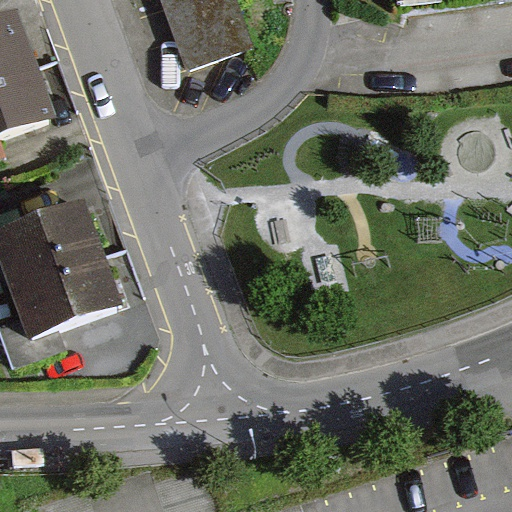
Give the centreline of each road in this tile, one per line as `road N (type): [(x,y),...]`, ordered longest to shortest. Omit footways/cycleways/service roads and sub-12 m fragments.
road 1 (residential): [(511,352),(359,401),(229,418)]
road 2 (residential): [(229,418),(140,163)]
road 3 (residential): [(307,0),(304,48),(270,99),(223,131),(140,163)]
road 4 (residential): [(229,418),(0,436)]
road 5 (residential): [(140,163),(81,0)]
